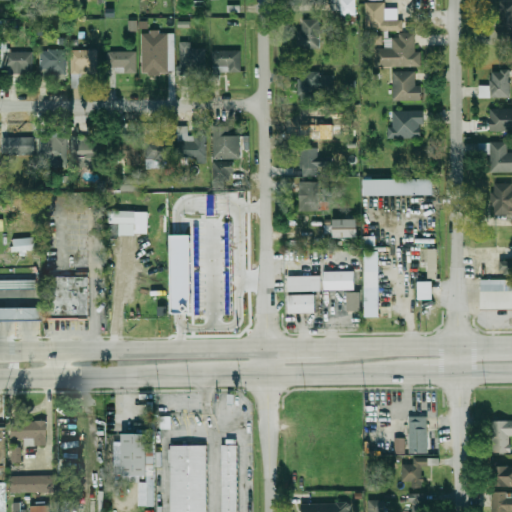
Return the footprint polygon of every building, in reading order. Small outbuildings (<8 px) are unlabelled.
[(355,14),(355,0),(342,0),(342,14),(355,14)] [(511,0),(499,0),(500,31),(511,30),(511,0)] [(367,2),(366,29),(403,30),(403,20),(384,20),(384,2),(367,2)] [(320,48),(320,19),(301,19),(301,48),(320,48)] [(169,31),(142,31),(142,74),(169,74),(169,31)] [(415,51),(415,34),(388,34),(389,48),(375,48),(375,67),(421,66),(421,51),(415,51)] [(180,48),(180,74),(207,74),(207,48),(180,48)] [(98,49),(72,49),(72,87),(79,87),(79,72),(98,72),(98,49)] [(66,50),(40,50),(40,74),(66,74),(66,50)] [(213,50),(213,71),(241,71),(241,50),(213,50)] [(2,74),(33,74),(33,51),(2,51),(2,74)] [(137,51),(108,51),(108,72),(137,72),(137,51)] [(511,70),(492,70),(492,85),(479,85),(479,97),(511,97),(511,70)] [(422,100),(422,85),(416,85),(416,71),(393,71),(393,100),(422,100)] [(334,74),(299,74),(299,102),(320,102),(320,90),(334,90),(334,74)] [(511,108),(490,108),(490,131),(511,131),(511,108)] [(424,137),(424,111),(390,111),(390,137),(424,137)] [(207,136),(188,136),(188,126),(178,126),(178,157),(197,157),(197,162),(207,162),(207,136)] [(240,158),(240,135),(229,135),(229,126),(214,126),(214,158),(240,158)] [(139,163),(139,135),(117,135),(117,163),(139,163)] [(67,168),(67,136),(39,136),(39,159),(49,159),(49,168),(67,168)] [(34,155),(34,137),(2,137),(2,155),(34,155)] [(73,165),(101,165),(101,137),(73,137),(73,165)] [(147,166),(158,166),(158,158),(172,158),(172,138),(147,138),(147,166)] [(491,172),(511,172),(511,152),(508,152),(507,142),(479,142),(479,153),(491,152),(491,172)] [(319,148),(300,148),(300,175),(331,175),(331,161),(319,161),(319,148)] [(214,162),(214,181),(234,181),(234,162),(214,162)] [(434,178),(364,178),(364,195),(434,195),(434,178)] [(121,191),(137,191),(137,180),(121,179),(121,191)] [(511,183),(493,183),(493,214),(511,214),(511,183)] [(319,184),(299,185),(300,211),(320,210),(319,184)] [(113,209),(135,209),(135,222),(113,222),(113,209)] [(324,232),(332,233),(333,219),(324,219),(324,232)] [(333,219),(333,238),(358,238),(358,219),(333,219)] [(12,251),(35,252),(35,239),(12,239),(12,251)] [(429,277),(437,277),(437,249),(429,249),(429,277)] [(366,251),(380,251),(380,317),(366,317),(366,251)] [(511,260),(500,261),(500,274),(511,274),(511,260)] [(325,271),(356,271),(356,290),(325,289),(325,271)] [(51,275),(87,275),(87,318),(43,319),(43,284),(51,284),(51,275)] [(290,276),(322,276),(322,290),(290,290),(290,276)] [(0,279),(34,279),(34,290),(0,290),(0,279)] [(420,281),(434,281),(435,299),(420,299),(420,281)] [(481,291),(482,309),(511,308),(511,281),(497,281),(498,291),(481,291)] [(348,292),(361,292),(361,313),(348,313),(348,292)] [(290,294),(317,295),(317,313),(290,313),(290,294)] [(0,307),(40,307),(40,321),(0,321),(0,307)] [(428,453),(428,416),(410,416),(410,453),(428,453)] [(45,444),(45,421),(10,421),(10,439),(23,439),(23,444),(45,444)] [(511,452),(511,435),(511,421),(492,421),(492,452),(511,452)] [(123,434),(148,433),(148,474),(124,474),(123,434)] [(395,453),(405,453),(405,438),(395,438),(395,453)] [(171,511),(207,511),(207,444),(171,444),(171,511)] [(223,511),(237,511),(237,444),(223,444),(223,511)] [(12,463),(21,462),(20,450),(11,452),(12,463)] [(424,488),(424,458),(413,458),(413,464),(402,464),(402,481),(413,481),(413,488),(424,488)] [(139,506),(154,506),(153,461),(147,462),(148,473),(148,482),(138,482),(139,506)] [(492,486),(511,486),(511,466),(492,466),(492,486)] [(10,476),(10,493),(53,492),(52,475),(10,476)] [(509,511),(511,511),(511,491),(492,491),(492,511),(509,511)] [(410,511),(425,511),(426,493),(409,493),(409,503),(410,503),(410,511)] [(368,511),(383,511),(383,499),(368,500),(368,511)] [(20,510),(20,502),(13,503),(13,511),(25,511),(25,509),(20,510)] [(348,511),(348,503),(304,503),(304,511),(348,511)]
